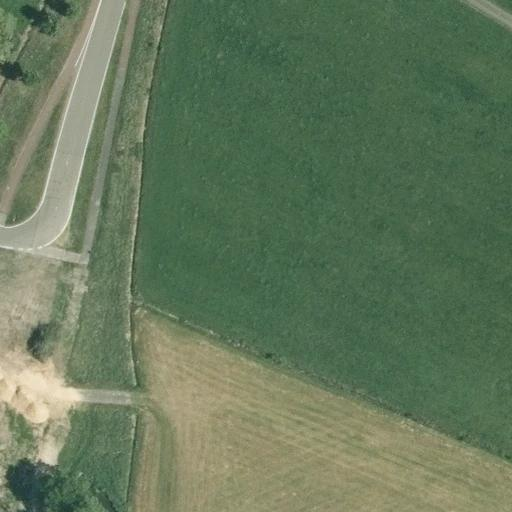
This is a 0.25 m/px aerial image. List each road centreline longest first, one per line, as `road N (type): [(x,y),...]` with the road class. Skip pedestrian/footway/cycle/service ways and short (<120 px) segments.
road 1 (unclassified): [(0,236),(24,239),(48,224),(111,0)]
road 2 (track): [(0,353),(50,391),(137,397)]
